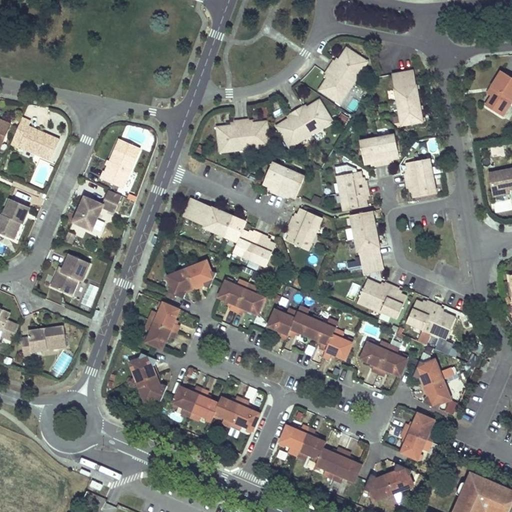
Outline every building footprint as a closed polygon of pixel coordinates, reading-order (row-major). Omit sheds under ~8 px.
[(331,67),(355,83),(368,62),(348,48),(340,61),(338,64),(336,62),(335,62),(331,67)] [(389,56),(377,58),(378,64),(390,62),(389,56)] [(390,62),(378,64),(379,70),(391,68),(390,62)] [(355,83),(331,67),(327,74),(328,75),(330,76),(328,79),(320,91),(341,104),(355,83)] [(391,68),(379,70),(380,77),(392,74),(391,68)] [(416,80),(414,70),(407,72),(400,73),(392,74),(395,90),(397,101),(400,113),(402,126),(424,122),(421,109),(419,98),(416,80)] [(511,103),(511,77),(502,71),(492,87),(496,90),(492,96),(486,105),(504,116),(511,103)] [(496,90),(492,87),(488,93),(492,96),(496,90)] [(297,111),(313,137),(336,124),(322,101),(309,109),(307,110),(306,108),(304,106),(297,111)] [(313,137),(297,111),(292,114),(293,115),(294,117),(291,119),(278,127),(293,150),(313,137)] [(242,119),(245,149),(271,146),(268,122),(254,123),(250,124),(250,121),(250,118),(242,119)] [(44,138),(27,131),(29,127),(31,123),(22,119),(14,140),(22,143),(20,147),(52,161),(61,141),(46,134),(44,138)] [(245,149),(242,119),(234,120),(235,122),(235,125),(232,125),(217,127),(220,152),(245,149)] [(0,143),(4,145),(11,126),(0,120),(0,143)] [(44,138),(46,134),(29,127),(27,131),(44,138)] [(378,137),(383,166),(391,164),(391,163),(390,160),(393,160),(400,158),(396,134),(378,137)] [(383,166),(378,137),(361,140),(366,165),(372,163),(376,163),(376,165),(377,167),(383,166)] [(124,189),(141,149),(120,140),(106,173),(105,172),(101,179),(124,189)] [(407,181),(435,176),(431,158),(408,163),(409,170),(409,173),(407,173),(406,173),(407,181)] [(278,194),(289,169),(273,162),(264,183),(271,186),(274,187),(273,191),(272,192),(278,194)] [(289,169),(278,194),(286,198),(287,197),(288,193),(291,195),(297,197),(306,177),(289,169)] [(511,169),(489,173),(493,193),(509,190),(511,189),(511,169)] [(338,177),(341,193),(369,188),(368,182),(366,183),(363,183),(362,180),(361,173),(338,177)] [(435,176),(407,181),(408,188),(410,187),(413,187),(413,190),(414,197),(438,192),(435,176)] [(369,188),(341,193),(344,211),(367,207),(366,200),(365,197),(369,196),(370,196),(369,188)] [(123,197),(109,191),(103,205),(86,197),(74,223),(93,232),(103,209),(115,215),(123,197)] [(211,212),(213,208),(206,205),(199,202),(192,199),(190,202),(198,206),(204,209),(211,212)] [(497,212),(511,209),(511,203),(511,200),(495,203),(497,212)] [(20,225),(23,226),(29,210),(9,201),(3,216),(0,215),(0,235),(13,241),(18,230),(16,229),(17,225),(20,226),(20,225)] [(226,238),(238,243),(243,231),(247,223),(235,218),(224,213),(213,208),(211,212),(204,209),(198,206),(190,202),(184,217),(191,220),(198,223),(205,226),(204,229),(215,234),(226,238)] [(290,223),(316,234),(323,219),(301,209),(297,216),(297,218),(294,217),(293,217),(290,223)] [(363,266),(364,273),(381,270),(380,262),(379,255),(377,248),(381,248),(378,235),(376,223),(374,211),(352,215),(354,227),(356,239),(359,251),(360,251),(362,259),(363,266)] [(316,234),(290,223),(287,230),(289,231),(291,232),(290,234),(287,241),(309,251),(316,234)] [(250,260),(261,234),(255,231),(254,232),(253,235),(250,234),(243,231),(238,243),(234,253),(250,260)] [(70,233),(66,242),(70,244),(75,235),(70,233)] [(261,234),(250,260),(267,267),(276,245),(269,242),(267,241),(268,238),(268,237),(261,234)] [(91,264),(70,255),(63,268),(62,272),(58,270),(51,286),(73,296),(80,280),(84,282),(91,264)] [(205,285),(205,286),(210,288),(217,273),(211,270),(207,261),(188,269),(195,289),(202,286),(201,284),(204,283),(205,285)] [(188,289),(188,291),(195,289),(188,269),(168,277),(172,285),(169,292),(184,298),(186,293),(186,292),(185,290),(188,289)] [(228,279),(225,286),(220,297),(229,300),(229,301),(233,302),(231,306),(231,307),(230,309),(237,311),(249,284),(240,280),(237,286),(232,284),(233,281),(228,279)] [(381,313),(393,286),(386,283),(385,284),(384,287),(382,286),(367,280),(357,303),(381,313)] [(80,305),(90,309),(99,288),(90,284),(80,305)] [(249,284),(237,311),(243,314),(244,313),(244,311),(246,308),(249,309),(250,310),(259,314),(267,295),(261,293),(260,296),(255,294),(258,288),(249,284)] [(354,284),(349,297),(355,299),(360,287),(354,284)] [(393,286),(381,313),(396,320),(406,296),(401,294),(399,293),(400,290),(401,289),(393,286)] [(423,331),(435,304),(428,301),(427,302),(426,305),(424,304),(417,301),(407,324),(423,331)] [(176,319),(179,310),(161,302),(159,307),(162,308),(160,313),(153,311),(149,320),(177,332),(180,325),(178,325),(177,324),(174,323),(175,319),(176,319)] [(435,304),(423,331),(418,342),(427,346),(432,335),(447,342),(457,318),(443,312),(440,311),(442,309),(442,307),(435,304)] [(298,312),(288,334),(295,336),(296,335),(296,334),(298,330),(300,331),(302,332),(310,336),(318,317),(313,315),(312,318),(307,316),(309,310),(301,306),(298,312)] [(278,307),(270,326),(278,329),(282,331),(281,334),(280,336),(279,337),(286,340),(288,334),(298,312),(289,308),(286,315),(281,313),(283,310),(278,307)] [(6,322),(9,315),(0,310),(0,335),(1,332),(3,338),(12,342),(18,328),(6,322)] [(318,317),(310,336),(319,340),(323,341),(322,345),(321,346),(321,348),(327,350),(336,329),(339,323),(330,319),(327,325),(322,323),(324,320),(318,317)] [(177,332),(149,320),(146,329),(152,331),(150,336),(147,335),(144,340),(156,345),(163,348),(166,340),(167,339),(168,336),(171,337),(173,338),(174,338),(177,332)] [(32,355),(31,352),(67,348),(64,327),(44,330),(45,333),(39,333),(39,331),(29,332),(29,339),(23,340),(25,356),(32,355)] [(345,333),(336,329),(327,350),(324,357),(331,359),(331,358),(332,356),(333,353),(336,354),(338,355),(346,359),(354,340),(349,338),(348,341),(343,339),(345,333)] [(370,340),(363,359),(371,362),(372,362),(375,364),(374,368),(373,369),(373,370),(379,373),(391,345),(382,341),(379,348),(374,345),(376,342),(370,340)] [(391,345),(379,373),(386,376),(386,374),(388,370),(392,371),(392,372),(401,375),(405,365),(409,357),(404,355),(403,358),(397,355),(400,349),(391,345)] [(64,375),(72,356),(63,353),(55,371),(64,375)] [(142,353),(131,363),(138,382),(158,375),(156,369),(154,370),(153,367),(155,366),(158,360),(142,353)] [(489,362),(483,359),(478,369),(485,372),(489,362)] [(426,364),(421,361),(417,370),(413,377),(417,379),(420,378),(422,382),(419,383),(423,393),(426,392),(427,396),(425,397),(422,402),(424,403),(437,409),(440,403),(449,399),(433,360),(426,364)] [(160,380),(158,375),(138,382),(146,400),(154,397),(161,399),(167,385),(162,383),(159,384),(158,381),(160,380)] [(193,391),(180,386),(175,398),(173,404),(177,406),(178,403),(183,406),(182,408),(181,411),(199,419),(201,416),(202,414),(206,415),(205,418),(211,420),(213,415),(218,403),(207,397),(209,392),(196,385),(193,391)] [(247,426),(245,429),(251,431),(259,414),(246,408),(249,402),(236,396),(234,402),(221,396),(218,403),(213,415),(218,417),(220,414),(224,416),(223,419),(222,422),(239,430),(240,427),(241,424),(247,426)] [(405,439),(400,451),(407,454),(419,459),(421,455),(417,453),(419,448),(423,450),(425,451),(433,433),(430,432),(427,430),(429,425),(433,427),(435,421),(417,413),(411,425),(404,422),(398,436),(405,439)] [(312,455),(311,458),(316,461),(322,448),(324,442),(311,436),(314,430),(301,425),(298,431),(286,426),(278,444),(283,446),(284,442),(289,445),(288,448),(286,451),(304,458),(305,456),(307,452),(312,455)] [(316,461),(314,466),(319,468),(320,465),(325,468),(324,470),(322,474),(339,482),(341,478),(342,476),(347,478),(346,480),(351,483),(354,476),(359,465),(346,459),(349,454),(336,448),(333,453),(322,448),(316,461)] [(375,477),(368,473),(365,481),(362,488),(369,492),(372,500),(409,484),(406,477),(410,470),(395,463),(392,469),(393,472),(390,473),(389,470),(378,475),(380,478),(376,480),(375,477)] [(486,511),(488,508),(494,510),(492,511),(508,511),(511,503),(511,488),(477,473),(472,484),(470,483),(466,492),(464,491),(453,511),(486,511)]
